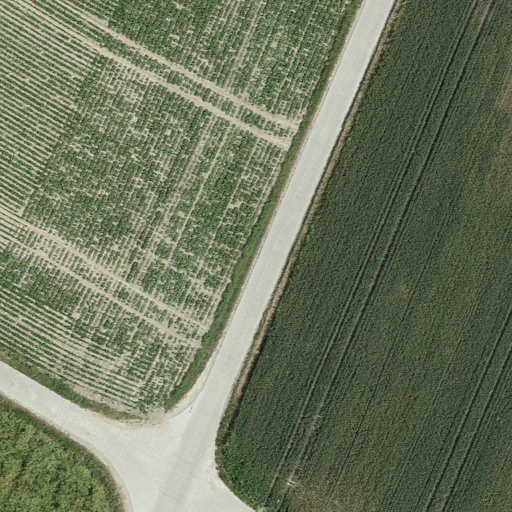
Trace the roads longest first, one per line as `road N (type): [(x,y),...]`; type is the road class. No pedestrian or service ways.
road 1 (track): [(377,0),(161,511)]
road 2 (track): [(234,511),(0,373)]
